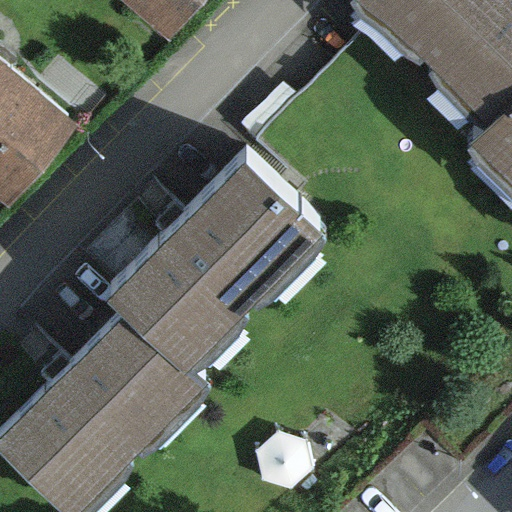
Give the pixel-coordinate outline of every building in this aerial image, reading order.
[(180,0),(124,0),(157,28),(180,0)] [(511,0),(358,0),(483,122),(511,92),(511,0)] [(0,192),(67,114),(0,56),(0,192)] [(511,92),(483,122),(461,145),(511,194),(511,92)] [(176,358),(321,216),(246,140),(101,282),(176,358)] [(0,447),(67,511),(194,379),(116,305),(0,425),(0,447)]
